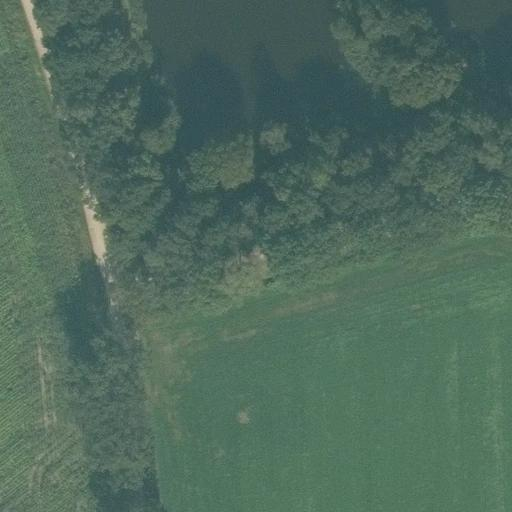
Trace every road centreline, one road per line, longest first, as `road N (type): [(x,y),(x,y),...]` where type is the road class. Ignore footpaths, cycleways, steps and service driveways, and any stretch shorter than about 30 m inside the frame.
road 1 (track): [(110,287),(511,180)]
road 2 (track): [(110,287),(19,0)]
road 3 (track): [(142,511),(110,287)]
